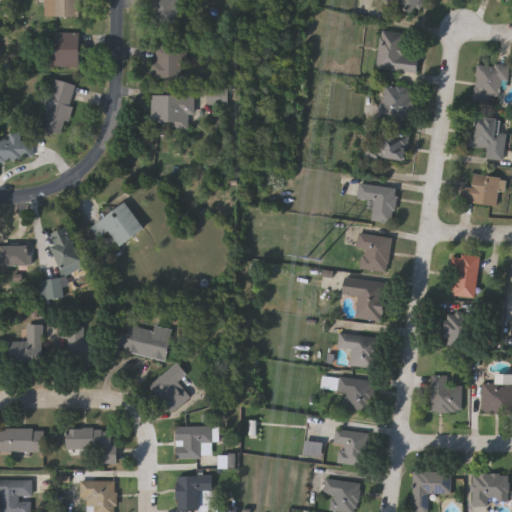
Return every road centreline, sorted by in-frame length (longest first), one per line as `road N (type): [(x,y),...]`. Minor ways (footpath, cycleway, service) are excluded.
road 1 (residential): [(389,511),(459,34)]
road 2 (residential): [(117,0),(116,116),(108,145),(84,183),(56,199),(0,206)]
